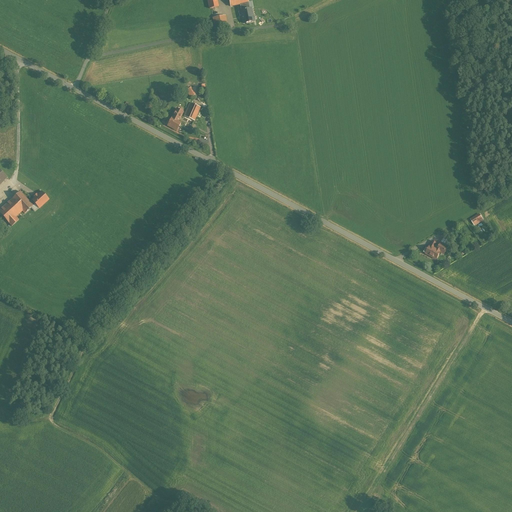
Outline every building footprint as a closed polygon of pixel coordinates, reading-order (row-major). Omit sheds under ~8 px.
[(216,0),(207,0),(210,9),(211,8),(218,7),(216,0)] [(241,11),(243,24),(254,21),(251,9),(250,9),(248,3),(240,4),(241,11)] [(226,15),(213,18),(215,28),(228,26),(226,15)] [(191,98),(196,94),(191,87),(186,90),(191,98)] [(200,107),(190,103),(184,116),(194,121),(200,107)] [(178,122),(183,112),(177,109),(170,122),(168,121),(165,124),(168,126),(176,131),(181,123),(178,122)] [(20,192),(0,210),(0,213),(9,224),(12,226),(19,220),(16,217),(22,211),(30,203),(30,202),(20,192)] [(41,192),(32,200),(35,204),(39,208),(48,200),(41,192)] [(30,203),(22,211),(24,214),(33,206),(30,203)] [(474,226),(483,221),(479,215),(471,220),(474,226)] [(451,242),(444,238),(437,250),(440,252),(444,254),(451,242)] [(426,254),(436,259),(440,252),(437,250),(434,249),(430,246),(428,249),(426,248),(424,252),(426,254)]
